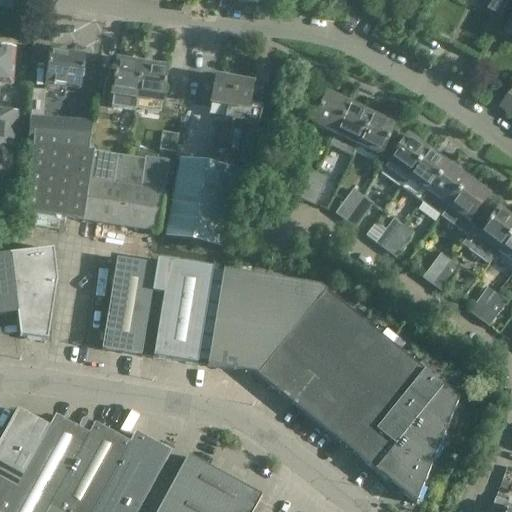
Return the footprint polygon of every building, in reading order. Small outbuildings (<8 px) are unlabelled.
[(492,0),(488,9),(500,16),(508,0),(492,0)] [(0,111),(0,85),(11,86),(13,50),(0,48),(0,192),(12,193),(18,113),(0,111)] [(42,85),(78,90),(83,57),(48,51),(42,85)] [(116,61),(110,96),(113,97),(111,107),(133,111),(135,101),(141,65),(116,61)] [(135,101),(133,111),(158,115),(160,105),(166,69),(141,65),(135,101)] [(179,160),(165,236),(221,246),(237,162),(247,164),(261,107),(247,104),(251,84),(214,77),(209,105),(210,105),(210,111),(211,116),(214,118),(216,120),(208,165),(187,161),(179,160)] [(43,91),(31,90),(26,147),(32,148),(88,152),(91,123),(40,119),(43,91)] [(511,92),(499,108),(511,117),(511,92)] [(335,136),(350,105),(327,94),(312,125),(335,136)] [(350,105),(335,136),(330,146),(352,157),(357,146),(372,115),(350,105)] [(395,126),(372,115),(357,146),(380,157),(395,126)] [(266,142),(284,145),(288,126),(270,123),(266,142)] [(179,136),(175,159),(179,160),(187,161),(190,138),(179,136)] [(379,175),(399,190),(428,151),(407,136),(379,175)] [(144,160),(117,156),(88,152),(32,148),(23,213),(157,233),(167,161),(145,158),(144,160)] [(399,190),(419,204),(448,165),(428,151),(399,190)] [(448,165),(419,204),(439,219),(447,208),(468,180),(448,165)] [(303,201),(316,174),(305,169),(292,197),(303,201)] [(316,174),(303,201),(314,207),(327,180),(316,174)] [(488,195),(468,180),(447,208),(468,223),(488,195)] [(334,215),(345,223),(361,197),(353,191),(334,215)] [(361,197),(345,223),(354,230),(372,205),(361,197)] [(247,218),(270,222),(272,211),(249,207),(247,218)] [(497,252),(511,231),(511,220),(497,209),(478,235),(472,230),(460,246),(487,266),(497,252)] [(23,214),(21,226),(63,232),(65,220),(23,214)] [(270,222),(247,218),(245,230),(268,233),(270,222)] [(375,245),(385,252),(403,227),(393,220),(375,245)] [(403,227),(385,252),(395,259),(413,235),(403,227)] [(266,245),(268,233),(245,230),(244,241),(266,245)] [(511,263),(511,231),(497,252),(511,263)] [(8,255),(16,315),(18,338),(20,338),(48,341),(55,284),(56,284),(52,250),(8,255)] [(0,317),(16,315),(8,255),(0,256),(0,317)] [(422,279),(431,287),(449,262),(440,255),(422,279)] [(101,350),(121,354),(141,357),(151,296),(156,266),(116,260),(105,327),(101,350)] [(449,262),(431,287),(441,294),(459,270),(449,262)] [(212,275),(156,266),(152,296),(151,296),(162,298),(160,312),(152,359),(195,366),(212,275)] [(458,401),(319,288),(222,272),(207,368),(256,376),(415,504),(458,401)] [(468,314),(478,321),(496,296),(486,289),(468,314)] [(496,296),(478,321),(489,328),(506,304),(496,296)] [(18,413),(0,445),(0,483),(1,485),(17,493),(52,431),(50,430),(18,413)] [(88,439),(88,438),(55,421),(50,430),(52,431),(17,493),(1,485),(0,486),(0,511),(47,511),(48,510),(88,439)] [(93,511),(130,448),(129,447),(94,428),(88,438),(88,439),(48,510),(47,511),(93,511)] [(139,511),(170,455),(135,435),(129,447),(130,448),(93,511),(139,511)] [(156,511),(252,511),(261,497),(186,457),(156,511)] [(511,511),(511,509),(504,507),(506,501),(495,497),(489,511),(511,511)]
